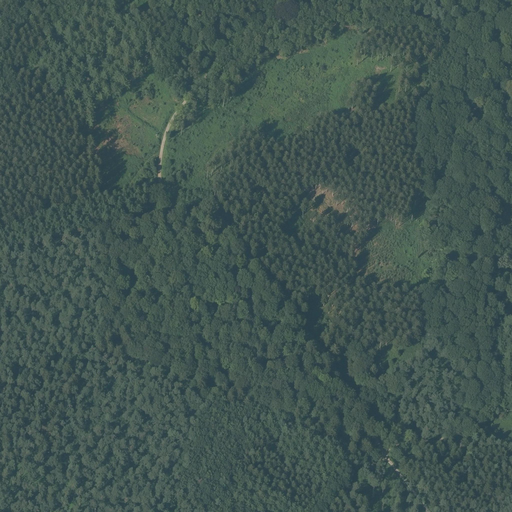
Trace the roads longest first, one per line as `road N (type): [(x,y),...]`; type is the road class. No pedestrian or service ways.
road 1 (track): [(383,454),(342,379),(221,218),(175,209),(159,180),(163,140),(183,103),(241,40),(316,4)]
road 2 (unknown): [(511,17),(482,72),(460,177),(468,267),(452,359),(454,418),(443,442)]
